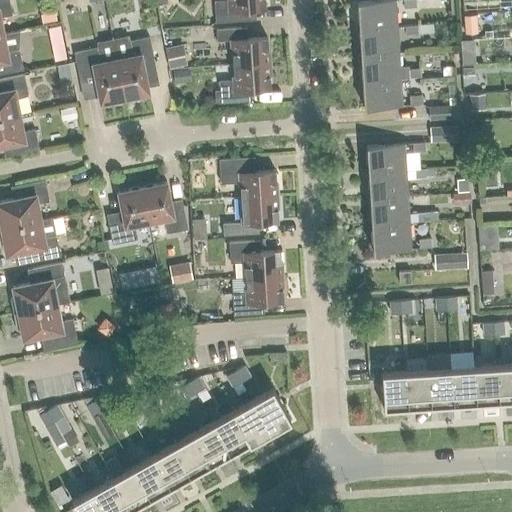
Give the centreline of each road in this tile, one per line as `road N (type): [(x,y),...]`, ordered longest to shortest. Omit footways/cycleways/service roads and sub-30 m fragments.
road 1 (unclassified): [(331,470),(310,127)]
road 2 (tertiary): [(331,470),(511,459)]
road 3 (unclassified): [(161,139),(310,127)]
road 4 (unclassified): [(161,139),(147,159),(119,164),(107,154),(112,132),(137,124),(158,132)]
road 5 (unclassified): [(310,127),(302,0)]
